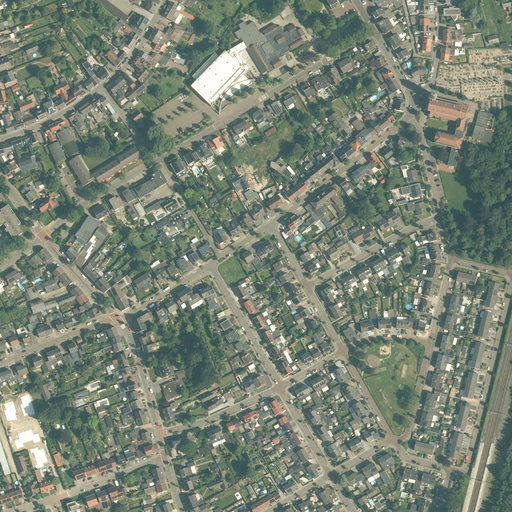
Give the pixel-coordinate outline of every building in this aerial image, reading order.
[(396,9),(403,5),(402,0),(372,0),(373,3),(376,3),(380,9),(382,8),(382,9),(393,2),(396,9)] [(147,7),(145,10),(153,14),(156,8),(153,7),(155,4),(150,1),(147,6),(147,7)] [(191,16),(183,12),(179,10),(179,11),(176,10),(178,6),(171,2),(168,8),(175,12),(179,14),(181,15),(190,19),(191,17),(191,16)] [(456,5),(450,5),(447,5),(447,8),(449,8),(448,10),(445,11),(445,16),(449,16),(450,16),(454,21),(455,21),(455,20),(456,20),(456,19),(456,18),(457,18),(457,17),(457,16),(458,15),(460,15),(460,10),(455,10),(455,8),(456,8),(456,5)] [(426,15),(426,12),(428,12),(428,6),(420,6),(420,12),(422,12),(422,15),(426,15)] [(163,16),(174,23),(179,14),(175,12),(168,8),(163,16)] [(376,19),(382,16),(383,18),(392,13),(389,9),(384,12),(382,9),(382,8),(380,9),(373,14),(376,19)] [(382,29),(391,24),(389,21),(394,17),(392,13),(383,18),(385,21),(379,24),(382,29)] [(146,26),(149,20),(138,14),(137,17),(139,18),(138,21),(146,26)] [(429,26),(429,20),(426,20),(426,17),(422,17),(422,20),(420,20),(420,26),(429,26)] [(118,22),(119,23),(116,26),(120,29),(123,32),(128,36),(130,37),(136,42),(139,37),(123,25),(125,23),(122,21),(121,19),(118,22)] [(0,24),(0,28),(0,29),(14,24),(12,20),(0,24)] [(146,26),(138,21),(136,24),(133,23),(131,27),(134,29),(136,27),(143,31),(146,26)] [(290,48),(292,51),(305,44),(301,37),(305,35),(301,28),(297,31),(293,25),(287,28),(288,31),(283,33),(282,32),(283,31),(280,26),(277,28),(275,24),(262,32),(263,33),(261,34),(253,22),(247,25),(245,21),(238,25),(241,29),(234,33),(238,39),(241,38),(243,42),(238,45),(231,50),(234,56),(238,54),(247,48),(248,50),(262,74),(268,71),(269,73),(282,65),(279,59),(286,54),(285,53),(288,52),(287,50),(290,48)] [(392,34),(401,29),(401,28),(399,25),(398,24),(393,27),(391,24),(382,29),(385,35),(391,31),(392,34)] [(121,41),(126,45),(130,50),(136,42),(130,37),(127,41),(118,32),(120,29),(116,26),(110,32),(117,38),(121,41)] [(428,32),(429,26),(420,26),(417,26),(417,29),(420,29),(420,32),(422,32),(422,35),(426,35),(426,32),(428,32)] [(162,32),(162,33),(155,29),(152,35),(159,39),(162,40),(165,42),(166,43),(168,40),(169,41),(172,35),(166,32),(165,34),(162,32)] [(394,36),(388,40),(391,45),(400,39),(398,36),(403,33),(401,29),(392,34),(394,36)] [(446,42),(446,46),(452,46),(453,41),(457,41),(462,41),(461,40),(464,39),(463,34),(457,37),(452,36),(444,36),(443,42),(446,42)] [(157,44),(159,45),(162,40),(159,39),(152,35),(148,40),(156,45),(157,44)] [(489,45),(498,43),(499,43),(497,35),(487,38),(489,45)] [(421,45),(423,45),(431,46),(432,40),(426,40),(427,37),(421,36),(420,39),(422,40),(421,45)] [(121,61),(127,55),(122,50),(119,53),(108,43),(109,42),(104,38),(102,41),(107,46),(111,50),(117,57),(121,61)] [(121,41),(117,38),(113,44),(121,51),(126,45),(121,41)] [(209,39),(207,46),(215,49),(218,43),(219,40),(214,38),(213,41),(209,39)] [(394,50),(400,47),(402,49),(410,44),(408,40),(402,43),(400,39),(391,45),(394,50)] [(2,45),(2,44),(0,44),(0,50),(14,45),(13,41),(2,45)] [(364,47),(366,50),(360,53),(362,56),(367,53),(375,48),(373,45),(373,44),(373,43),(372,43),(372,42),(364,47)] [(38,43),(24,49),(27,55),(41,49),(38,43)] [(162,56),(170,60),(171,56),(176,58),(178,54),(172,52),(166,49),(163,47),(159,45),(157,44),(156,45),(154,49),(153,50),(157,52),(158,50),(164,53),(162,56)] [(413,48),(410,44),(402,49),(403,52),(397,55),(401,60),(410,55),(408,51),(413,48)] [(0,57),(6,55),(5,53),(15,49),(14,45),(0,50),(0,57)] [(424,54),(425,51),(430,52),(431,46),(423,45),(422,51),(421,51),(420,53),(424,54)] [(111,50),(109,52),(105,55),(105,56),(112,63),(117,57),(111,50)] [(249,80),(244,76),(249,70),(250,70),(246,65),(245,66),(238,54),(234,56),(231,50),(230,50),(226,52),(225,51),(219,57),(215,53),(192,77),(196,81),(190,87),(211,106),(214,103),(219,97),(222,100),(221,101),(222,101),(251,84),(250,81),(250,80),(249,80)] [(154,67),(159,61),(166,66),(170,60),(162,56),(154,52),(150,57),(149,56),(148,57),(141,51),(138,56),(142,59),(146,62),(154,67)] [(359,51),(354,53),(362,66),(368,63),(365,59),(364,59),(362,56),(360,53),(359,51)] [(135,77),(137,80),(140,82),(146,78),(149,74),(138,64),(140,62),(144,65),(146,62),(142,59),(138,56),(131,65),(139,73),(135,77)] [(112,63),(116,67),(121,61),(117,57),(112,63)] [(376,66),(377,69),(385,64),(382,59),(382,60),(381,58),(378,60),(376,57),(368,62),(372,68),(376,66)] [(0,71),(11,68),(8,58),(0,60),(0,71)] [(410,72),(414,78),(418,76),(420,75),(416,58),(412,59),(413,65),(414,69),(413,70),(414,70),(410,72)] [(420,75),(422,75),(427,75),(428,68),(421,68),(420,63),(423,63),(423,59),(416,58),(420,75)] [(109,75),(103,67),(100,70),(91,59),(87,61),(93,69),(98,74),(102,80),(109,75)] [(343,61),(338,64),(337,64),(343,74),(353,69),(347,59),(346,59),(347,60),(344,61),(343,61)] [(502,59),(503,99),(511,99),(511,76),(511,61),(506,61),(506,59),(502,59)] [(100,82),(92,70),(93,69),(87,61),(82,65),(91,78),(89,79),(90,81),(94,87),(100,82)] [(331,72),(326,75),(333,86),(342,81),(334,68),(330,70),(331,72)] [(383,69),(375,73),(379,81),(384,78),(385,80),(392,76),(389,69),(385,72),(383,69)] [(7,73),(0,75),(0,81),(3,81),(5,85),(15,81),(13,76),(9,78),(7,73)] [(132,89),(137,95),(145,88),(140,82),(137,80),(134,83),(125,73),(121,77),(129,85),(132,89)] [(356,73),(346,78),(350,85),(352,84),(349,79),(357,74),(356,73)] [(396,82),(392,76),(385,80),(385,81),(384,82),(385,83),(379,86),(382,90),(384,89),(388,86),(396,82)] [(121,77),(115,82),(120,89),(122,91),(129,85),(121,77)] [(318,93),(328,87),(322,77),(319,79),(318,77),(311,81),(318,93)] [(84,85),(88,91),(94,87),(90,81),(87,82),(85,79),(82,81),(85,84),(84,85)] [(82,88),(78,82),(79,82),(78,80),(73,84),(75,86),(74,87),(75,89),(72,91),(72,92),(74,95),(77,100),(83,95),(80,90),(82,88)] [(66,81),(62,83),(60,84),(61,85),(65,92),(70,89),(66,81)] [(108,88),(113,94),(116,92),(120,96),(118,97),(121,101),(127,97),(125,95),(124,94),(122,91),(120,89),(115,82),(108,88)] [(391,90),(387,92),(389,95),(392,94),(398,90),(400,89),(396,82),(388,86),(391,90)] [(11,87),(11,88),(13,93),(20,90),(18,84),(11,87)] [(303,92),(307,99),(313,95),(314,97),(317,96),(312,87),(309,88),(306,84),(300,88),(303,92)] [(57,95),(60,94),(65,92),(61,85),(53,88),(57,95)] [(36,89),(32,92),(38,105),(42,104),(36,89)] [(127,97),(130,101),(137,95),(132,89),(125,95),(127,97)] [(0,100),(0,114),(1,114),(1,110),(8,108),(8,107),(9,107),(7,99),(6,100),(4,91),(0,92),(0,97),(1,101),(0,100)] [(501,109),(500,98),(485,98),(484,91),(481,91),(481,98),(483,98),(483,104),(486,104),(486,101),(489,101),(489,106),(488,106),(489,111),(498,111),(498,109),(501,109)] [(64,102),(66,107),(77,100),(74,95),(72,92),(69,94),(71,97),(69,98),(65,92),(60,94),(61,97),(64,102)] [(292,97),(290,94),(284,98),(286,101),(283,103),(286,108),(293,104),(300,114),(301,116),(303,115),(305,118),(310,115),(309,112),(307,113),(296,95),(292,97)] [(38,105),(33,95),(26,98),(28,102),(31,101),(33,107),(38,105)] [(437,96),(432,95),(430,101),(428,100),(425,111),(428,112),(429,112),(428,115),(428,116),(429,117),(429,118),(430,118),(432,118),(432,116),(433,117),(433,116),(441,118),(441,119),(449,121),(450,120),(459,122),(460,119),(466,120),(466,119),(468,119),(469,119),(471,117),(471,115),(470,112),(468,111),(469,107),(463,105),(454,103),(454,102),(446,100),(446,101),(437,99),(437,96)] [(24,119),(26,127),(37,123),(34,116),(30,117),(29,114),(26,116),(24,111),(33,107),(31,101),(28,102),(25,104),(22,97),(20,98),(16,99),(19,107),(21,111),(24,119)] [(104,97),(98,101),(103,108),(106,106),(112,114),(109,117),(113,121),(118,117),(107,102),(104,97)] [(98,107),(103,113),(106,112),(103,108),(98,101),(96,98),(90,102),(94,109),(98,107)] [(43,105),(45,109),(48,116),(49,116),(57,112),(54,104),(52,101),(43,105)] [(54,104),(57,112),(66,107),(64,102),(60,104),(59,102),(54,104)] [(90,102),(79,110),(83,115),(88,111),(89,112),(89,113),(89,114),(91,117),(92,118),(94,117),(94,118),(96,120),(102,130),(106,127),(104,123),(99,115),(98,115),(96,111),(94,109),(90,102)] [(276,102),(271,105),(271,104),(267,106),(271,113),(272,112),(275,117),(282,112),(276,102)] [(398,113),(399,111),(403,113),(404,108),(404,109),(404,106),(390,103),(389,107),(392,107),(392,109),(394,110),(394,112),(398,113)] [(372,119),(381,131),(391,124),(380,109),(377,106),(376,105),(369,110),(371,114),(375,112),(381,120),(379,121),(377,119),(376,119),(374,117),(372,119)] [(383,107),(380,109),(391,124),(394,121),(395,120),(388,112),(387,113),(383,107)] [(35,114),(39,121),(48,116),(45,109),(35,114)] [(134,110),(131,113),(133,115),(131,117),(140,128),(141,128),(142,129),(144,127),(143,126),(144,125),(139,120),(143,117),(136,109),(134,110)] [(11,124),(14,131),(26,127),(24,119),(21,111),(13,114),(16,122),(12,124),(11,124)] [(257,122),(263,118),(265,121),(268,119),(268,120),(271,118),(268,112),(265,114),(262,111),(260,112),(259,111),(253,115),(257,122)] [(10,117),(9,112),(1,114),(2,119),(4,126),(7,133),(14,131),(11,124),(12,124),(10,117)] [(81,119),(77,112),(74,113),(74,114),(72,115),(71,115),(68,117),(71,122),(73,120),(75,123),(76,123),(77,125),(74,126),(76,130),(77,130),(78,133),(82,131),(83,132),(87,129),(85,126),(86,125),(82,119),(81,119)] [(336,112),(335,113),(327,118),(343,139),(349,135),(351,133),(336,112)] [(495,116),(480,112),(473,139),(483,141),(485,133),(486,129),(488,119),(490,119),(491,118),(494,119),(495,116)] [(377,134),(379,133),(381,131),(372,119),(368,115),(365,118),(377,133),(377,134)] [(367,130),(372,137),(377,133),(365,118),(363,120),(370,128),(367,130)] [(248,119),(244,121),(244,120),(238,124),(238,125),(243,133),(245,135),(247,133),(246,131),(253,127),(248,119)] [(295,127),(291,119),(286,122),(287,125),(284,127),(287,133),(295,127)] [(362,147),(367,143),(373,138),(372,137),(367,130),(361,123),(358,119),(352,123),(359,132),(358,133),(359,134),(355,138),(356,139),(362,147)] [(435,144),(452,148),(448,166),(456,168),(465,132),(469,119),(468,119),(466,119),(466,120),(460,119),(459,122),(457,130),(455,137),(437,133),(436,137),(436,139),(436,140),(435,144)] [(63,120),(44,129),(51,142),(47,144),(48,145),(50,151),(56,164),(66,160),(59,142),(57,142),(56,140),(54,136),(56,134),(68,158),(79,152),(68,129),(63,120)] [(100,131),(96,125),(94,126),(91,120),(87,122),(94,134),(100,131)] [(317,127),(315,130),(322,139),(328,133),(321,124),(317,127)] [(243,133),(238,125),(229,130),(234,138),(243,133)] [(311,125),(305,131),(309,134),(314,129),(311,125)] [(295,138),(300,135),(295,127),(287,133),(290,138),(293,136),(295,138)] [(334,132),(329,136),(334,142),(339,138),(334,132)] [(36,134),(30,136),(25,138),(26,142),(30,141),(32,145),(39,142),(36,134)] [(208,142),(213,151),(217,149),(224,145),(219,137),(215,139),(215,138),(208,142)] [(38,167),(30,144),(27,145),(26,142),(25,138),(11,143),(14,151),(17,160),(18,164),(21,172),(38,167)] [(400,145),(408,148),(410,141),(399,138),(398,143),(394,146),(391,142),(388,145),(391,150),(392,151),(400,145)] [(283,143),(281,139),(274,143),(280,154),(284,152),(281,147),(284,145),(283,143)] [(362,147),(356,139),(350,144),(348,146),(354,153),(356,151),(359,149),(362,147)] [(85,145),(87,148),(88,150),(97,144),(94,140),(85,145)] [(347,158),(348,157),(354,153),(348,146),(345,148),(343,145),(344,145),(341,141),(336,144),(337,145),(347,158)] [(14,151),(11,143),(3,146),(0,146),(0,163),(1,166),(6,164),(1,157),(3,156),(2,155),(14,151)] [(274,143),(267,147),(269,151),(270,153),(273,152),(276,156),(280,154),(274,143)] [(214,156),(209,148),(206,150),(203,145),(199,147),(200,148),(196,150),(197,152),(195,153),(200,160),(205,157),(207,160),(214,156)] [(339,153),(337,155),(342,162),(347,158),(337,145),(335,147),(339,153)] [(94,184),(96,182),(97,182),(98,184),(123,169),(122,168),(141,156),(135,148),(117,159),(117,160),(90,176),(78,156),(68,162),(83,187),(92,181),(94,184)] [(340,164),(333,155),(334,154),(330,148),(323,153),(327,158),(333,165),(335,168),(340,164)] [(386,150),(385,152),(381,154),(385,159),(392,154),(391,152),(392,151),(391,150),(390,151),(387,148),(385,149),(386,150)] [(265,157),(264,154),(261,150),(254,155),(259,164),(260,165),(264,163),(262,158),(265,157)] [(193,165),(200,161),(200,160),(195,153),(195,152),(190,155),(189,153),(183,157),(190,168),(194,166),(193,165)] [(317,154),(328,169),(331,167),(333,166),(332,166),(333,165),(327,158),(325,160),(321,154),(320,154),(319,153),(317,154)] [(323,173),(324,173),(326,171),(328,169),(317,154),(314,156),(316,158),(315,158),(320,164),(317,166),(323,173)] [(373,154),(368,158),(371,163),(367,165),(371,170),(376,166),(379,170),(384,167),(381,163),(380,163),(378,161),(379,160),(376,157),(375,158),(373,154)] [(7,175),(18,168),(16,165),(18,164),(17,160),(10,165),(9,163),(6,164),(1,166),(3,169),(7,175)] [(170,165),(177,177),(179,179),(187,174),(186,172),(189,171),(183,162),(181,163),(179,160),(174,163),(173,162),(170,165)] [(220,181),(225,178),(216,162),(209,165),(210,167),(208,168),(212,174),(215,172),(220,181)] [(300,195),(302,193),(308,189),(306,186),(302,181),(300,183),(294,175),(293,176),(284,165),(281,168),(275,163),(271,162),(270,167),(279,174),(290,181),(292,184),(295,187),(300,195)] [(318,177),(323,173),(317,166),(315,168),(313,166),(313,165),(311,162),(308,164),(318,177)] [(313,181),(318,177),(308,164),(307,165),(306,163),(304,165),(305,166),(305,167),(307,170),(308,170),(310,172),(307,174),(313,181)] [(409,183),(418,181),(415,171),(409,172),(409,169),(408,169),(407,165),(404,166),(400,167),(401,171),(403,170),(405,178),(408,177),(409,183)] [(302,181),(306,186),(313,181),(307,174),(301,166),(298,168),(305,176),(301,179),(302,179),(301,180),(302,181)] [(258,169),(254,171),(258,178),(268,172),(266,168),(262,171),(260,168),(260,167),(258,169)] [(361,167),(357,171),(362,177),(363,178),(367,175),(369,173),(371,175),(373,173),(369,168),(367,170),(364,167),(362,168),(361,167)] [(241,174),(238,169),(237,168),(233,170),(237,177),(241,174)] [(167,183),(161,172),(160,170),(146,178),(148,180),(147,181),(148,182),(139,187),(137,184),(134,186),(136,189),(135,189),(140,199),(167,183)] [(358,181),(357,180),(362,177),(357,171),(352,174),(353,175),(351,177),(356,183),(358,181)] [(258,178),(262,185),(266,183),(268,181),(266,178),(271,176),(268,172),(258,178)] [(241,186),(243,188),(245,192),(250,189),(242,175),(234,179),(239,187),(241,186)] [(354,188),(349,182),(347,184),(342,178),(341,179),(340,180),(337,182),(341,187),(345,193),(350,189),(352,190),(354,188)] [(283,192),(285,195),(290,202),(296,198),(290,191),(285,184),(283,182),(281,184),(285,190),(283,192)] [(337,182),(332,186),(336,191),(341,187),(337,182)] [(296,198),(297,197),(300,195),(295,187),(292,189),(289,184),(288,185),(287,183),(285,184),(290,191),(296,198)] [(421,196),(419,187),(412,188),(411,185),(400,188),(402,196),(411,194),(412,198),(421,196)] [(25,195),(31,203),(37,198),(35,195),(36,194),(31,186),(28,188),(27,187),(21,191),(24,196),(25,195)] [(325,191),(336,205),(338,207),(340,206),(342,205),(340,202),(334,195),(336,194),(330,187),(330,188),(329,188),(328,189),(325,191)] [(64,199),(67,197),(63,189),(59,191),(64,199)] [(121,193),(124,197),(128,204),(137,198),(132,189),(129,191),(128,189),(121,193)] [(254,198),(258,196),(256,192),(253,193),(252,194),(250,190),(245,193),(248,199),(253,196),(254,198)] [(325,191),(323,193),(319,197),(327,207),(331,204),(339,214),(338,215),(341,219),(345,216),(341,211),(338,207),(336,205),(325,191)] [(217,202),(222,198),(219,193),(213,196),(217,202)] [(273,196),(271,193),(269,195),(277,208),(280,206),(279,206),(283,203),(280,199),(282,197),(280,193),(277,195),(278,196),(275,198),(274,196),(273,196)] [(275,209),(277,208),(269,195),(267,196),(269,199),(268,199),(269,201),(266,203),(271,211),(275,208),(275,209)] [(108,201),(111,205),(115,211),(125,206),(119,196),(116,198),(115,197),(108,201)] [(305,208),(316,223),(324,216),(323,214),(327,211),(325,209),(327,207),(319,197),(310,203),(305,208)] [(171,212),(179,208),(174,200),(172,201),(170,198),(162,203),(165,210),(166,212),(166,211),(168,214),(170,213),(171,213),(171,212)] [(55,206),(50,199),(44,202),(38,207),(42,212),(44,210),(45,211),(49,209),(49,210),(55,206)] [(417,216),(426,214),(423,203),(419,204),(418,201),(407,203),(406,204),(408,212),(415,210),(417,216)] [(221,208),(220,207),(218,203),(212,207),(216,212),(218,211),(221,208)] [(0,226),(3,225),(5,227),(6,229),(5,230),(7,233),(7,232),(8,232),(13,240),(23,233),(18,226),(21,224),(8,205),(0,211),(1,212),(0,212),(0,226)] [(98,220),(107,215),(101,205),(98,207),(98,208),(93,211),(98,220)] [(247,208),(256,222),(260,219),(260,218),(262,217),(262,216),(265,214),(259,205),(254,208),(252,205),(247,208)] [(137,218),(137,217),(131,207),(127,210),(133,220),(134,221),(137,218)] [(386,218),(390,225),(399,221),(398,218),(401,216),(398,207),(393,210),(393,211),(385,216),(386,218)] [(171,221),(171,222),(171,223),(170,223),(170,224),(170,225),(171,225),(171,226),(172,226),(173,226),(174,226),(174,227),(177,225),(179,228),(182,226),(184,229),(190,226),(183,214),(181,215),(178,212),(171,216),(173,220),(171,221)] [(244,230),(251,226),(249,223),(253,221),(248,213),(243,216),(238,219),(244,230)] [(380,229),(382,232),(391,227),(390,225),(386,218),(383,219),(380,215),(373,219),(371,214),(368,215),(369,217),(372,223),(374,221),(376,223),(377,223),(380,227),(380,228),(380,229)] [(86,221),(77,234),(74,231),(72,234),(73,235),(73,236),(66,245),(70,248),(66,253),(75,262),(79,255),(80,254),(83,250),(83,249),(86,246),(89,241),(93,236),(101,224),(89,216),(86,221)] [(300,217),(298,218),(296,216),(294,217),(294,216),(290,219),(298,229),(299,230),(302,228),(304,230),(307,228),(309,230),(311,228),(309,226),(310,226),(308,223),(306,225),(304,222),(300,217)] [(208,232),(212,230),(207,222),(205,219),(202,221),(204,224),(208,232)] [(288,228),(283,231),(288,237),(293,233),(298,229),(290,219),(284,223),(288,228)] [(324,224),(325,226),(328,229),(329,228),(332,226),(330,223),(328,220),(324,224)] [(227,228),(231,234),(233,238),(237,235),(237,234),(242,231),(236,221),(230,224),(228,221),(224,223),(227,228)] [(113,234),(103,222),(101,224),(108,233),(111,236),(113,234)] [(345,222),(340,225),(346,235),(348,234),(346,229),(348,227),(345,222)] [(96,237),(102,242),(108,233),(101,224),(93,236),(96,237)] [(342,235),(343,237),(346,235),(340,225),(337,226),(337,227),(342,235)] [(365,240),(366,241),(374,236),(373,234),(372,232),(369,226),(360,231),(363,236),(362,236),(365,240)] [(342,235),(337,227),(334,229),(339,237),(342,235)] [(356,245),(360,242),(361,242),(362,241),(365,240),(362,236),(363,236),(360,231),(359,229),(354,233),(350,235),(356,245)] [(223,230),(215,234),(214,235),(219,244),(223,242),(223,243),(228,241),(224,234),(225,233),(223,230)] [(427,236),(421,237),(421,236),(418,237),(419,244),(423,243),(423,244),(429,243),(436,241),(434,233),(427,235),(427,236)] [(344,252),(344,251),(348,249),(342,239),(333,244),(337,250),(339,254),(342,252),(344,252)] [(255,247),(259,253),(258,254),(260,257),(273,249),(268,240),(259,246),(258,245),(255,247)] [(203,257),(207,255),(208,254),(211,252),(207,247),(208,247),(206,245),(202,247),(198,241),(193,244),(197,250),(198,252),(199,251),(203,257)] [(188,256),(193,264),(199,260),(194,251),(197,250),(193,244),(192,243),(190,245),(193,250),(191,252),(192,254),(188,256)] [(318,246),(328,263),(340,255),(339,254),(337,250),(333,244),(333,243),(328,246),(327,244),(324,246),(323,243),(318,246)] [(309,252),(300,257),(304,263),(311,259),(309,256),(312,254),(315,252),(311,244),(307,247),(309,252)] [(400,247),(404,254),(410,251),(406,244),(400,247)] [(439,251),(437,246),(429,248),(429,245),(417,248),(417,252),(427,250),(428,254),(439,251)] [(48,253),(44,248),(28,262),(32,266),(34,265),(48,253)] [(395,260),(400,257),(396,249),(391,252),(395,260)] [(74,263),(77,265),(81,268),(86,261),(90,256),(86,253),(83,250),(80,254),(79,255),(75,262),(74,263)] [(182,270),(182,271),(185,269),(188,267),(185,263),(186,263),(183,257),(186,255),(182,250),(177,253),(182,261),(177,264),(182,271),(182,270)] [(253,258),(248,251),(242,255),(247,263),(248,263),(249,265),(252,263),(258,272),(266,267),(262,262),(261,263),(257,256),(253,258)] [(440,258),(439,251),(428,254),(430,260),(440,258)] [(89,264),(83,270),(82,270),(89,277),(95,271),(100,266),(97,264),(94,261),(101,254),(98,252),(88,264),(89,264)] [(395,260),(391,252),(385,255),(390,264),(391,265),(392,265),(392,266),(397,263),(395,260)] [(35,267),(42,262),(45,266),(55,261),(48,253),(34,265),(35,267)] [(382,271),(387,268),(386,268),(387,267),(381,258),(376,261),(382,271)] [(170,273),(172,277),(175,275),(175,274),(177,273),(175,270),(176,269),(175,268),(175,269),(173,266),(174,265),(172,261),(167,265),(164,261),(160,263),(163,267),(167,275),(170,273)] [(310,271),(311,274),(318,270),(315,265),(317,264),(315,261),(305,266),(309,272),(310,271)] [(382,283),(379,277),(377,274),(382,271),(376,261),(371,264),(376,273),(374,275),(377,280),(380,284),(382,283)] [(283,268),(280,262),(272,266),(275,270),(271,272),(274,277),(279,274),(278,271),(283,268)] [(151,269),(159,281),(163,279),(162,279),(165,277),(164,277),(167,275),(163,267),(160,263),(151,269)] [(95,271),(89,277),(95,284),(102,278),(98,274),(102,270),(103,268),(101,265),(100,266),(95,271)] [(428,271),(438,273),(439,268),(429,265),(429,267),(428,267),(427,271),(428,271)] [(59,267),(57,269),(54,266),(48,271),(51,274),(53,273),(57,278),(64,272),(59,267)] [(372,276),(366,266),(361,269),(367,279),(369,278),(372,283),(377,280),(374,275),(372,276)] [(386,268),(387,268),(390,274),(388,275),(390,278),(394,276),(394,274),(389,266),(387,267),(386,268)] [(27,276),(29,279),(35,276),(36,278),(42,275),(39,268),(33,271),(27,276)] [(356,272),(361,282),(362,281),(362,282),(367,279),(361,269),(356,272)] [(10,274),(15,281),(23,276),(21,273),(19,274),(16,270),(10,274)] [(95,284),(96,285),(100,289),(106,282),(117,273),(114,270),(110,274),(108,272),(102,278),(95,284)] [(436,280),(438,273),(428,271),(427,271),(425,275),(427,275),(426,277),(436,280)] [(73,283),(68,277),(64,272),(57,278),(54,279),(49,281),(48,281),(35,287),(38,292),(43,289),(44,288),(46,293),(65,287),(69,284),(70,285),(73,283)] [(147,273),(133,281),(138,290),(142,287),(145,291),(152,287),(150,283),(152,282),(147,273)] [(464,274),(458,273),(456,281),(462,283),(464,274)] [(5,277),(9,284),(8,285),(8,286),(6,287),(9,293),(12,291),(10,289),(15,286),(12,282),(15,281),(10,274),(5,277)] [(290,280),(287,274),(279,278),(282,285),(290,280)] [(471,276),(464,274),(462,283),(469,284),(471,276)] [(100,289),(104,293),(110,289),(122,279),(119,275),(115,279),(114,279),(108,284),(106,282),(100,289)] [(351,275),(346,277),(350,285),(356,282),(351,275)] [(477,277),(471,276),(469,284),(475,286),(477,277)] [(341,281),(346,290),(347,290),(352,288),(350,285),(346,277),(341,281)] [(110,289),(112,294),(122,312),(129,308),(135,305),(122,279),(110,289)] [(0,282),(0,293),(4,291),(8,297),(10,295),(9,293),(6,287),(3,289),(0,282)] [(435,285),(424,282),(423,282),(421,288),(422,288),(434,291),(435,285)] [(498,291),(500,284),(491,282),(489,288),(498,291)] [(242,288),(240,285),(239,286),(235,289),(237,294),(249,287),(251,286),(250,284),(242,288)] [(214,294),(211,286),(210,286),(209,285),(208,286),(208,287),(205,289),(214,309),(219,307),(217,303),(216,304),(212,295),(214,294)] [(296,291),(293,285),(287,288),(286,285),(280,288),(283,294),(286,292),(288,295),(296,291)] [(327,288),(320,292),(323,298),(333,292),(334,291),(331,286),(327,288)] [(57,300),(44,304),(46,310),(59,305),(67,302),(73,300),(76,299),(76,300),(84,295),(78,287),(70,292),(72,294),(58,301),(57,300)] [(249,287),(237,294),(241,299),(243,298),(245,300),(250,297),(249,294),(247,291),(250,289),(249,287)] [(199,293),(193,296),(188,288),(185,290),(183,291),(183,292),(188,300),(191,307),(202,300),(199,293)] [(422,288),(421,294),(432,297),(434,291),(422,288)] [(488,295),(497,297),(498,291),(489,288),(488,295)] [(199,291),(203,299),(205,298),(209,306),(207,307),(209,311),(214,309),(205,289),(203,290),(201,289),(200,289),(200,291),(199,291)] [(177,295),(178,297),(175,299),(178,305),(184,302),(186,306),(184,307),(186,311),(192,309),(191,307),(188,300),(183,292),(177,295)] [(327,303),(334,299),(333,297),(335,296),(333,292),(323,298),(327,303)] [(452,296),(451,303),(458,305),(461,305),(461,306),(463,296),(454,294),(454,297),(452,296)] [(89,301),(84,295),(76,300),(82,307),(83,306),(88,302),(89,301)] [(303,302),(299,295),(289,301),(291,304),(288,306),(292,312),(298,308),(297,305),(303,302)] [(417,305),(419,306),(429,308),(431,302),(420,300),(420,297),(414,295),(413,299),(418,300),(417,305)] [(486,301),(495,303),(497,297),(488,295),(486,301)] [(254,302),(250,297),(245,300),(246,302),(243,304),(246,309),(262,300),(260,298),(254,302)] [(262,300),(246,309),(249,315),(251,313),(253,316),(259,312),(256,307),(263,303),(262,300)] [(485,307),(494,309),(495,303),(486,301),(485,307)] [(87,311),(92,307),(88,302),(83,306),(82,307),(73,310),(75,314),(86,310),(87,311)] [(177,310),(172,302),(169,304),(169,303),(165,305),(165,306),(163,308),(167,314),(170,320),(174,317),(171,313),(177,310)] [(458,305),(451,303),(449,309),(454,310),(453,314),(458,315),(461,305),(458,305)] [(339,308),(338,305),(337,305),(330,309),(333,314),(343,308),(342,306),(339,308)] [(159,306),(154,309),(158,317),(157,317),(159,320),(158,321),(160,324),(169,320),(167,314),(163,308),(161,309),(159,306)] [(421,313),(428,314),(429,308),(419,306),(417,311),(411,310),(411,313),(413,314),(414,314),(416,314),(420,315),(421,313)] [(343,308),(333,314),(336,320),(344,316),(342,313),(345,311),(343,308)] [(86,313),(88,318),(86,319),(87,321),(100,316),(98,311),(97,312),(96,309),(89,312),(86,313)] [(253,319),(256,324),(270,316),(269,314),(267,315),(264,317),(262,314),(265,312),(266,312),(264,309),(259,312),(253,316),(254,318),(253,319)] [(302,319),(310,315),(307,309),(300,313),(297,315),(300,320),(297,322),(299,324),(304,321),(302,319)] [(384,318),(385,329),(391,328),(390,317),(393,317),(393,311),(388,311),(388,317),(384,318)] [(493,314),(484,312),(482,318),(491,320),(493,314)] [(55,322),(58,331),(64,329),(61,321),(63,321),(62,317),(60,313),(55,315),(53,316),(50,317),(49,317),(52,323),(55,322)] [(135,329),(137,334),(145,330),(146,331),(150,329),(151,328),(150,326),(145,328),(143,323),(151,319),(150,318),(147,314),(145,315),(144,316),(136,320),(132,323),(133,324),(132,324),(135,329)] [(453,314),(452,317),(448,316),(446,322),(456,325),(458,318),(461,319),(462,316),(458,315),(453,314)] [(270,316),(256,324),(260,331),(269,326),(266,321),(272,318),(270,316)] [(43,328),(46,336),(52,333),(49,325),(52,324),(52,323),(49,317),(46,318),(47,322),(45,323),(46,327),(43,328)] [(220,325),(224,331),(232,326),(228,320),(227,321),(225,318),(213,324),(215,328),(220,325)] [(403,318),(402,329),(408,330),(408,328),(412,328),(413,320),(413,319),(403,318)] [(490,327),(491,320),(482,318),(481,324),(490,327)] [(73,325),(71,319),(68,320),(65,321),(64,322),(66,328),(73,325)] [(373,330),(371,319),(370,320),(365,321),(365,322),(367,332),(373,330)] [(310,332),(317,327),(314,321),(308,324),(306,320),(304,321),(299,324),(295,326),(297,331),(303,328),(304,330),(308,328),(310,332)] [(359,323),(361,333),(367,332),(365,322),(359,323)] [(414,330),(423,332),(425,324),(416,322),(414,330)] [(456,325),(446,322),(444,329),(449,330),(449,333),(460,336),(464,337),(465,331),(459,330),(456,330),(457,325),(456,325)] [(343,332),(347,339),(350,337),(354,335),(352,332),(356,330),(353,326),(355,325),(354,323),(352,324),(352,323),(347,325),(349,328),(343,332)] [(481,324),(479,330),(488,333),(490,327),(481,324)] [(39,329),(36,330),(39,338),(46,336),(43,328),(42,325),(38,326),(39,329)] [(262,334),(265,339),(279,331),(278,329),(276,331),(275,330),(272,332),(271,329),(269,326),(260,331),(262,334)] [(118,335),(115,327),(99,334),(100,338),(98,339),(100,343),(110,339),(118,335)] [(8,337),(12,347),(18,344),(13,331),(9,333),(8,331),(7,329),(3,330),(6,338),(8,337)] [(21,337),(24,344),(31,342),(27,333),(27,334),(26,331),(21,332),(20,329),(17,330),(19,337),(21,337)] [(487,339),(488,333),(479,330),(478,337),(487,339)] [(143,337),(139,338),(140,343),(140,344),(141,344),(142,348),(150,345),(149,342),(152,341),(150,335),(152,334),(151,331),(145,333),(146,336),(143,337)] [(233,342),(232,340),(238,337),(234,331),(229,334),(228,331),(223,334),(229,344),(233,342)] [(268,345),(271,343),(274,341),(272,338),(281,334),(279,331),(265,339),(268,345)] [(321,347),(324,354),(330,350),(328,347),(329,347),(329,346),(328,347),(326,342),(324,344),(317,333),(312,336),(315,342),(318,348),(319,348),(321,347)] [(448,336),(444,335),(442,342),(450,344),(453,345),(454,338),(459,339),(460,336),(449,333),(448,336)] [(121,342),(118,335),(110,339),(111,342),(105,345),(102,346),(103,349),(121,342)] [(123,350),(121,342),(103,349),(100,350),(101,353),(113,349),(114,353),(123,350)] [(236,348),(238,352),(244,348),(241,342),(235,345),(234,343),(225,348),(228,352),(232,350),(236,348)] [(310,352),(315,359),(320,356),(316,349),(318,348),(315,342),(310,345),(313,350),(310,352)] [(450,344),(442,342),(440,349),(442,349),(441,352),(444,353),(450,354),(451,351),(448,350),(450,344)] [(475,349),(484,351),(485,345),(475,342),(474,343),(473,348),(475,349)] [(67,346),(72,357),(72,358),(78,356),(80,359),(83,358),(82,356),(81,351),(80,350),(77,351),(74,343),(67,346)] [(144,353),(144,354),(152,351),(151,348),(156,346),(155,343),(150,345),(142,348),(142,349),(142,350),(143,350),(143,351),(143,352),(144,353)] [(278,350),(276,346),(275,347),(270,350),(273,355),(285,348),(284,347),(280,349),(280,348),(278,350)] [(273,355),(276,360),(277,360),(278,362),(286,358),(283,353),(286,351),(285,348),(273,355)] [(59,349),(53,352),(57,362),(63,360),(65,365),(69,364),(66,356),(66,355),(62,356),(59,349)] [(475,349),(473,355),(482,357),(484,351),(475,349)] [(51,367),(58,364),(57,362),(53,352),(46,354),(49,361),(45,362),(49,372),(53,371),(51,367)] [(299,361),(302,366),(312,360),(308,353),(301,357),(300,355),(297,357),(299,361)] [(439,355),(437,361),(447,364),(449,357),(454,359),(455,355),(450,354),(444,353),(443,356),(439,355)] [(111,360),(110,361),(106,363),(108,367),(110,366),(118,362),(127,360),(125,354),(116,357),(117,360),(112,362),(111,360)] [(245,365),(252,361),(249,357),(248,355),(242,359),(242,358),(241,359),(239,356),(231,360),(233,364),(236,362),(237,363),(239,362),(242,367),(245,365)] [(472,361),(481,363),(482,357),(473,355),(472,361)] [(44,366),(47,373),(49,372),(45,362),(44,358),(41,359),(40,357),(32,360),(35,368),(41,366),(42,366),(44,366)] [(280,365),(279,365),(282,370),(296,362),(295,360),(289,364),(286,358),(278,362),(280,365)] [(120,370),(120,369),(129,366),(127,360),(118,362),(110,366),(113,374),(114,373),(120,370)] [(167,361),(157,365),(161,373),(160,374),(161,379),(162,379),(174,374),(171,366),(174,366),(172,361),(167,363),(167,361)] [(285,376),(293,371),(291,368),(297,364),(299,368),(302,366),(299,361),(296,362),(282,370),(285,376)] [(437,361),(436,368),(437,368),(436,372),(445,374),(449,374),(449,371),(446,370),(447,364),(437,361)] [(479,369),(481,363),(472,361),(470,367),(479,369)] [(21,376),(28,374),(25,366),(21,368),(20,367),(16,368),(17,369),(14,370),(15,375),(17,380),(18,383),(23,381),(21,376)] [(129,367),(120,370),(114,373),(115,376),(117,376),(118,379),(116,380),(117,384),(121,383),(127,381),(125,376),(131,374),(130,370),(129,367)] [(343,374),(340,368),(333,372),(336,378),(343,374)] [(11,380),(12,383),(16,381),(17,380),(15,375),(13,376),(11,370),(5,373),(8,381),(11,380)] [(434,374),(432,381),(443,383),(445,374),(436,372),(435,374),(434,374)] [(469,372),(469,373),(468,378),(477,381),(478,374),(469,372)] [(165,392),(167,396),(165,397),(166,401),(179,396),(176,388),(184,385),(181,379),(185,377),(184,374),(177,376),(178,379),(162,386),(164,392),(165,392)] [(347,379),(343,374),(336,378),(339,383),(347,379)] [(252,381),(257,388),(265,383),(261,376),(252,381)] [(321,376),(315,379),(321,390),(327,386),(321,376)] [(243,385),(247,393),(253,390),(252,388),(255,386),(251,378),(247,379),(249,382),(243,385)] [(466,385),(475,387),(477,381),(468,378),(466,385)] [(310,383),(315,392),(316,392),(321,390),(315,379),(310,383)] [(126,388),(127,391),(130,390),(130,391),(136,389),(136,388),(135,385),(134,382),(128,384),(127,381),(121,383),(123,388),(126,388)] [(443,383),(432,381),(431,387),(435,388),(434,392),(440,393),(443,394),(444,389),(442,388),(443,383)] [(42,394),(49,391),(47,386),(46,385),(40,387),(42,394)] [(305,398),(310,395),(311,395),(305,385),(299,389),(305,398)] [(465,391),(474,393),(475,387),(466,385),(465,391)] [(350,386),(341,391),(344,397),(353,391),(350,386)] [(299,389),(294,392),(300,402),(305,398),(299,389)] [(139,398),(137,391),(131,393),(130,391),(130,390),(127,391),(125,392),(128,401),(139,398)] [(223,394),(226,399),(233,396),(230,390),(223,394)] [(51,397),(49,391),(42,394),(45,401),(51,398),(51,397)] [(80,398),(88,395),(86,391),(74,396),(76,400),(80,398)] [(356,397),(353,391),(344,397),(347,402),(356,397)] [(472,399),(474,393),(465,391),(463,397),(472,399)] [(428,393),(428,394),(427,400),(437,403),(439,396),(440,393),(434,392),(433,395),(428,393)] [(28,393),(19,396),(22,403),(19,404),(23,415),(29,413),(30,414),(35,413),(32,404),(33,404),(31,399),(30,399),(28,393)] [(211,393),(200,398),(202,403),(214,398),(211,393)] [(12,399),(3,402),(5,408),(3,409),(7,420),(13,418),(13,420),(17,418),(15,413),(17,413),(12,399)] [(213,401),(206,406),(209,411),(216,407),(224,402),(222,399),(216,402),(216,403),(214,404),(213,401)] [(100,417),(108,415),(104,400),(96,402),(100,417)] [(141,407),(139,400),(128,404),(129,407),(122,409),(124,414),(130,412),(131,412),(131,410),(141,407)] [(260,409),(257,410),(260,416),(266,413),(270,411),(273,409),(279,406),(275,400),(266,406),(268,409),(262,413),(260,409)] [(437,403),(427,400),(425,406),(426,407),(425,410),(429,411),(440,413),(441,410),(435,409),(437,403)] [(169,404),(170,407),(162,410),(163,415),(172,412),(171,409),(177,408),(175,402),(169,404)] [(363,408),(360,402),(352,406),(355,412),(363,408)] [(469,411),(471,405),(462,403),(461,409),(469,411)] [(273,409),(276,415),(282,412),(279,406),(273,409)] [(310,420),(320,414),(317,408),(314,410),(307,414),(310,420)] [(351,414),(354,420),(360,417),(366,413),(363,408),(355,412),(351,414)] [(459,415),(468,417),(469,411),(461,409),(459,415)] [(144,416),(142,410),(134,413),(135,416),(132,417),(132,416),(131,417),(130,412),(124,414),(121,415),(123,423),(144,416)] [(172,412),(163,415),(166,422),(174,419),(173,414),(174,415),(173,414),(174,414),(175,415),(179,414),(178,410),(172,412)] [(257,426),(254,420),(258,418),(254,411),(248,414),(254,427),(257,426)] [(428,414),(423,413),(422,419),(432,422),(434,415),(444,418),(445,415),(440,413),(429,411),(428,414)] [(254,427),(248,414),(242,417),(246,424),(249,422),(252,428),(254,427)] [(313,425),(323,420),(320,414),(310,420),(313,425)] [(457,422),(466,424),(468,417),(459,415),(457,422)] [(142,430),(141,426),(147,424),(144,416),(123,423),(124,426),(134,423),(134,421),(136,421),(138,427),(134,428),(135,432),(139,431),(142,430)] [(285,416),(278,420),(279,423),(278,424),(279,427),(288,422),(285,416)] [(108,419),(105,420),(107,423),(109,422),(111,428),(114,427),(110,417),(108,418),(108,419)] [(361,420),(360,417),(354,420),(349,423),(351,426),(354,424),(357,422),(361,420)] [(276,418),(266,424),(268,427),(277,421),(276,418)] [(241,426),(238,419),(231,422),(236,432),(239,437),(242,436),(238,428),(241,426)] [(432,422),(422,419),(420,426),(424,427),(423,430),(430,431),(432,422)] [(236,432),(231,422),(225,425),(230,435),(234,433),(236,432)] [(291,428),(288,422),(279,427),(279,428),(282,433),(277,435),(279,438),(286,434),(285,432),(287,430),(288,431),(289,430),(288,430),(291,428)] [(456,428),(465,430),(466,424),(457,422),(456,428)] [(320,436),(327,432),(324,426),(317,431),(320,436)] [(376,429),(375,426),(367,430),(369,432),(373,440),(379,436),(375,430),(376,429)] [(218,442),(224,439),(228,446),(232,444),(226,433),(222,435),(219,428),(213,430),(218,442)] [(31,429),(24,431),(27,441),(32,440),(33,443),(41,441),(38,433),(33,434),(31,429)] [(218,442),(213,430),(207,433),(210,442),(207,443),(210,449),(214,447),(212,444),(218,442)] [(24,431),(17,433),(19,439),(14,440),(16,448),(23,446),(22,443),(27,441),(24,431)] [(140,442),(151,439),(149,432),(140,434),(139,431),(135,432),(129,433),(131,440),(139,438),(140,442)] [(323,442),(330,438),(327,432),(320,436),(323,442)] [(369,432),(364,436),(368,443),(373,440),(369,432)] [(244,435),(247,442),(249,446),(254,443),(252,440),(251,441),(247,433),(244,435)] [(285,445),(297,438),(294,433),(287,436),(286,434),(279,438),(281,441),(285,439),(287,442),(284,443),(280,446),(281,448),(285,445)] [(453,439),(462,441),(464,435),(455,433),(453,439)] [(353,441),(358,449),(363,445),(358,435),(352,438),(353,441)] [(192,441),(190,436),(176,440),(172,441),(170,441),(171,444),(172,446),(171,446),(172,448),(172,449),(182,447),(182,446),(189,445),(188,442),(192,441)] [(289,446),(291,449),(301,444),(297,438),(285,445),(286,447),(289,446)] [(348,444),(352,452),(358,449),(353,441),(352,438),(346,442),(348,444)] [(452,445),(461,447),(462,441),(453,439),(452,445)] [(422,444),(416,442),(414,451),(420,452),(422,444)] [(101,454),(103,461),(106,470),(113,468),(112,468),(116,466),(110,448),(108,444),(105,445),(108,452),(101,454)] [(337,449),(334,444),(326,448),(330,454),(337,449)] [(428,445),(422,444),(420,452),(426,454),(428,445)] [(130,453),(125,455),(128,462),(135,459),(132,452),(135,451),(133,445),(127,447),(130,453)] [(139,452),(141,457),(156,452),(153,445),(143,448),(144,450),(139,452)] [(435,447),(428,445),(426,454),(433,455),(435,447)] [(450,451),(459,453),(461,447),(452,445),(450,451)] [(33,452),(35,458),(45,455),(45,454),(43,448),(39,450),(38,447),(30,449),(31,453),(33,452)] [(119,465),(119,466),(126,463),(122,452),(118,454),(117,451),(116,452),(114,447),(110,448),(116,466),(119,465)] [(296,452),(297,453),(294,454),(294,455),(297,459),(306,454),(303,448),(296,452)] [(330,454),(333,459),(343,454),(339,448),(337,449),(330,454)] [(449,457),(458,459),(459,453),(450,451),(449,457)] [(294,454),(293,452),(292,452),(286,456),(284,457),(282,458),(287,466),(289,464),(286,459),(292,456),(294,455),(294,454)] [(63,465),(59,455),(58,454),(53,456),(57,467),(63,465)] [(310,460),(306,454),(297,459),(299,462),(297,463),(296,466),(290,469),(291,470),(292,473),(298,469),(303,466),(301,464),(310,460)] [(383,457),(390,468),(393,466),(391,463),(393,461),(391,457),(391,456),(390,456),(389,454),(383,457)] [(37,465),(35,465),(36,469),(44,467),(43,463),(48,462),(46,457),(45,455),(35,458),(37,465)] [(15,458),(21,477),(23,476),(25,477),(28,472),(23,456),(15,458)] [(390,468),(383,457),(378,460),(379,463),(380,464),(384,471),(390,468)] [(96,474),(100,472),(106,470),(103,461),(96,464),(94,461),(92,462),(93,465),(96,474)] [(195,466),(194,462),(187,464),(188,468),(179,471),(181,477),(196,473),(194,466),(195,466)] [(373,476),(378,473),(375,467),(375,466),(374,465),(372,463),(367,466),(373,476)] [(315,470),(312,464),(302,470),(304,473),(307,471),(309,473),(315,470)] [(86,477),(96,474),(93,465),(84,468),(83,468),(83,469),(86,477)] [(373,476),(367,466),(361,469),(363,472),(362,472),(363,473),(367,479),(373,476)] [(160,468),(151,470),(153,475),(145,477),(147,483),(149,483),(154,481),(164,479),(160,468)] [(54,489),(52,484),(51,481),(43,483),(39,469),(34,471),(41,493),(54,489)] [(83,469),(73,472),(76,481),(86,477),(83,469)] [(403,473),(403,475),(401,481),(401,482),(407,483),(408,479),(411,471),(404,469),(403,472),(403,473)] [(291,477),(286,481),(291,491),(297,488),(293,480),(296,478),(294,475),(292,473),(291,470),(288,471),(291,477)] [(308,478),(309,480),(319,475),(315,470),(309,473),(310,476),(308,478)] [(417,472),(411,471),(408,479),(415,481),(416,476),(416,477),(416,475),(417,472)] [(381,472),(378,474),(385,485),(387,483),(382,475),(381,472)] [(356,473),(350,476),(356,486),(357,487),(360,485),(358,482),(360,481),(362,483),(365,481),(360,474),(358,475),(356,473)] [(429,475),(423,474),(422,476),(421,478),(422,478),(420,483),(417,482),(415,490),(414,495),(417,496),(420,486),(426,487),(429,475)] [(183,483),(186,491),(193,489),(192,485),(196,484),(195,481),(199,479),(198,475),(191,477),(192,481),(191,481),(183,483)] [(426,487),(432,489),(434,481),(435,481),(435,480),(435,477),(429,475),(426,487)] [(356,486),(350,476),(345,479),(346,482),(347,483),(349,487),(352,485),(354,488),(356,486)] [(224,490),(228,489),(224,479),(211,484),(208,485),(210,490),(222,485),(224,490)] [(280,484),(286,494),(291,491),(286,481),(280,484)] [(33,483),(33,484),(34,485),(26,488),(29,497),(37,495),(36,492),(40,491),(36,482),(33,483)] [(148,488),(144,490),(144,492),(145,494),(157,490),(158,493),(167,491),(165,483),(156,486),(148,488)] [(15,491),(18,499),(24,498),(20,486),(17,487),(18,491),(15,491)] [(272,489),(269,491),(271,495),(275,501),(280,498),(273,486),(271,487),(272,489)] [(124,496),(122,489),(121,489),(121,488),(116,490),(115,487),(112,488),(111,488),(109,488),(109,489),(108,490),(112,501),(124,497),(124,496)] [(367,495),(376,490),(375,487),(372,488),(369,490),(366,492),(367,495)] [(262,492),(264,494),(270,504),(275,501),(271,495),(268,497),(265,490),(262,492)] [(326,490),(319,495),(322,500),(329,496),(326,490)] [(361,495),(358,490),(353,493),(356,498),(361,495)] [(106,510),(111,509),(112,509),(105,491),(96,494),(100,504),(103,502),(106,510)] [(97,511),(100,510),(94,494),(85,498),(88,507),(93,505),(94,508),(95,507),(97,511)] [(264,494),(259,498),(261,501),(264,507),(270,504),(264,494)] [(185,499),(189,510),(197,507),(204,503),(202,500),(198,502),(195,495),(185,499)] [(371,500),(367,495),(365,496),(357,501),(361,506),(371,500)] [(151,496),(145,498),(142,499),(144,505),(146,504),(153,502),(151,496)] [(322,500),(325,505),(333,501),(329,496),(322,500)] [(253,501),(259,510),(264,507),(261,501),(258,503),(256,499),(253,501)] [(429,502),(418,499),(418,500),(416,505),(428,508),(429,502)] [(364,511),(374,505),(373,505),(371,500),(361,506),(364,511)] [(74,511),(78,510),(75,501),(67,504),(69,511),(74,511)] [(256,511),(259,510),(253,501),(251,502),(253,505),(250,507),(252,511),(256,511)] [(312,511),(310,507),(307,502),(304,503),(304,502),(298,505),(302,511),(304,511),(308,510),(309,511),(312,511)] [(155,508),(156,511),(159,511),(169,511),(171,511),(169,503),(162,506),(155,508)]
